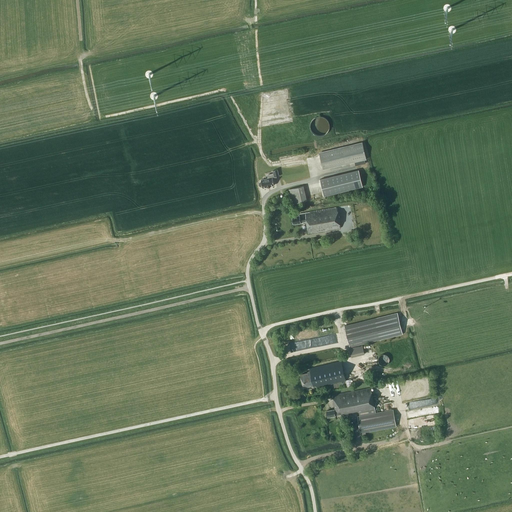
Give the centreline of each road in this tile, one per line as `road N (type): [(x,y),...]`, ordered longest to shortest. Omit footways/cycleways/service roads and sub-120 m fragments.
road 1 (unclassified): [(315,511),(278,412),(247,280),(265,232),(263,201)]
road 2 (track): [(0,343),(249,287)]
